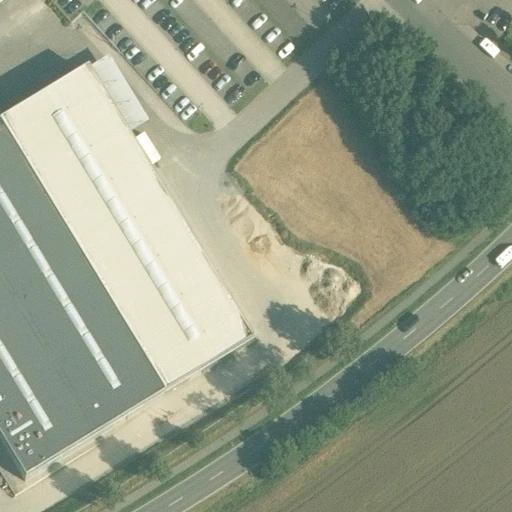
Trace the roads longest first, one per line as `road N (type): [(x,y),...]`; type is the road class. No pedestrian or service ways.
road 1 (secondary): [(511,243),(318,407),(161,511)]
road 2 (residential): [(412,0),(511,107)]
